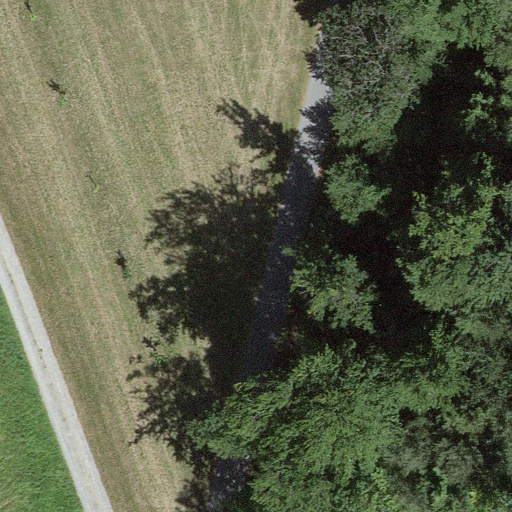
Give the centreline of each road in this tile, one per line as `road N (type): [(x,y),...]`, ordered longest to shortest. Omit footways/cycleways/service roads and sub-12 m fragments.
road 1 (residential): [(209,511),(350,0)]
road 2 (track): [(0,272),(106,511)]
